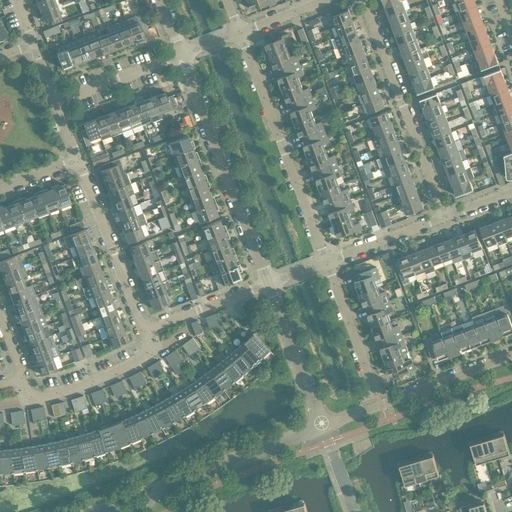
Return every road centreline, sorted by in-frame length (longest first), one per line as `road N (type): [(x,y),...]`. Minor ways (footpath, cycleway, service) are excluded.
road 1 (residential): [(268,283),(180,54)]
road 2 (residential): [(239,32),(327,260)]
road 3 (residential): [(446,219),(363,0)]
road 4 (residential): [(323,427),(107,511)]
road 5 (residential): [(323,427),(511,354)]
road 6 (residential): [(144,330),(78,160)]
road 7 (residential): [(20,377),(34,395),(72,389),(141,359),(149,345),(144,330)]
road 8 (residential): [(323,427),(268,283)]
road 9 (residential): [(327,260),(375,388)]
road 10 (residential): [(180,54),(56,101)]
road 11 (residential): [(144,330),(268,283)]
road 12 (residential): [(327,260),(446,219)]
